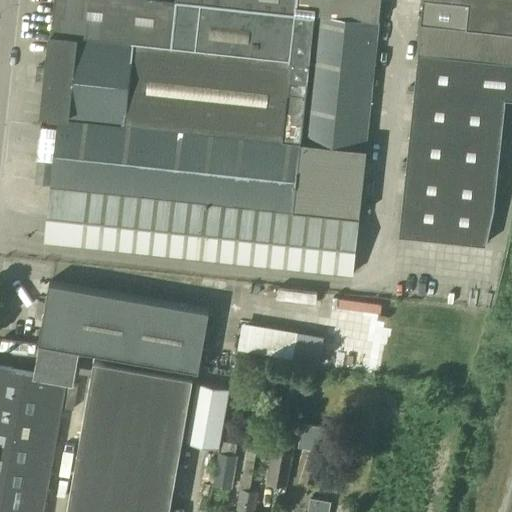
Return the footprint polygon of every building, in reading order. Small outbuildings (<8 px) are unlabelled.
[(57,0),(54,31),(130,39),(121,121),(296,140),(297,140),(304,80),(285,78),(293,8),(218,0),(57,0)] [(218,0),(293,8),(293,0),(218,0)] [(293,0),(293,8),(379,18),(380,0),(293,0)] [(511,0),(437,0),(468,3),(466,27),(511,31),(511,0)] [(293,8),(285,78),(304,80),(297,140),(365,147),(379,18),(293,8)] [(511,31),(466,27),(421,22),(418,52),(511,61),(511,31)] [(48,30),(40,112),(42,112),(121,121),(130,39),(54,31),(48,30)] [(486,244),(494,208),(506,98),(511,98),(511,61),(418,52),(398,235),(486,244)] [(42,112),(41,125),(59,127),(55,158),(52,185),(203,200),(288,209),(296,140),(121,121),(42,112)] [(296,140),(288,209),(359,217),(367,147),(365,147),(297,140),(296,140)] [(38,156),(35,183),(52,185),(55,158),(38,156)] [(52,185),(47,239),(62,241),(197,256),(203,200),(52,185)] [(203,200),(197,256),(353,273),(359,217),(288,209),(203,200)] [(39,342),(199,370),(210,309),(50,281),(39,342)] [(466,306),(468,291),(432,287),(430,301),(466,306)] [(338,299),(338,312),(387,313),(387,300),(338,299)] [(305,343),(307,326),(247,321),(245,346),(268,348),(268,339),(305,343)] [(66,511),(169,511),(194,377),(94,359),(66,511)] [(0,511),(43,511),(66,379),(0,367),(0,511)] [(227,388),(197,382),(186,442),(216,448),(227,388)] [(301,448),(325,452),(328,430),(304,426),(301,448)] [(242,489),(249,490),(256,446),(247,445),(240,489),(242,489)] [(287,484),(292,450),(273,447),(268,480),(287,484)] [(213,484),(228,487),(234,456),(219,454),(213,484)] [(240,499),(256,502),(258,491),(249,490),(242,489),(240,499)] [(254,511),(256,502),(240,499),(238,511),(231,511),(229,511),(254,511)] [(307,511),(326,511),(328,504),(309,501),(307,511)]
